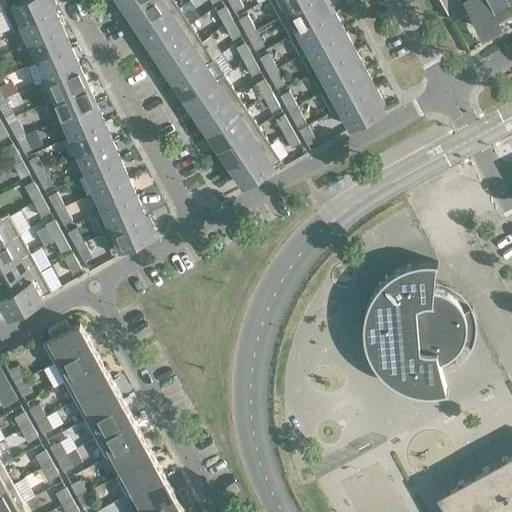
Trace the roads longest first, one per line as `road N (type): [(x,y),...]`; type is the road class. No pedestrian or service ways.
road 1 (residential): [(191,231),(448,90)]
road 2 (residential): [(191,231),(67,0)]
road 3 (residential): [(223,511),(93,285)]
